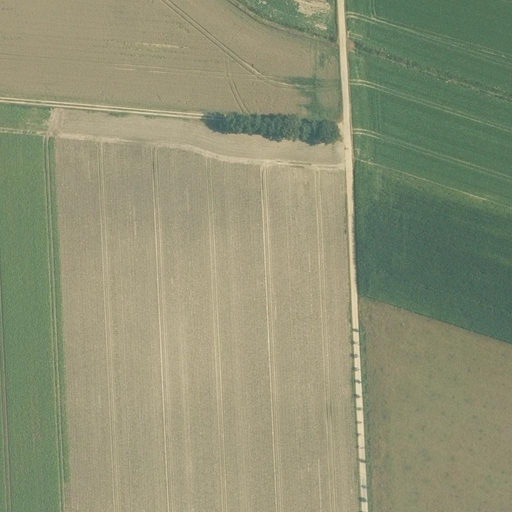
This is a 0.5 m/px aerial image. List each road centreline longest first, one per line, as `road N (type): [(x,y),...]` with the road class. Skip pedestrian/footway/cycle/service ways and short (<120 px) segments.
road 1 (track): [(347,130),(364,511)]
road 2 (track): [(347,130),(0,100)]
road 3 (track): [(341,0),(347,130)]
